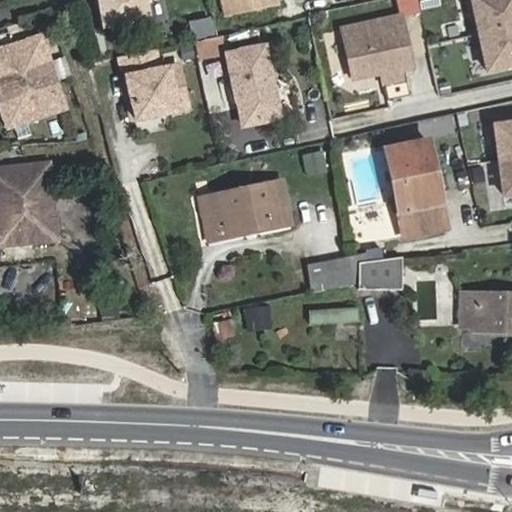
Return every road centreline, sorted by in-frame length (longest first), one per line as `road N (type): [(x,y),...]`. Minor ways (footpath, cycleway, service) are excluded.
road 1 (primary): [(0,421),(274,432)]
road 2 (primary): [(274,432),(511,479)]
road 3 (primary): [(511,443),(274,432)]
